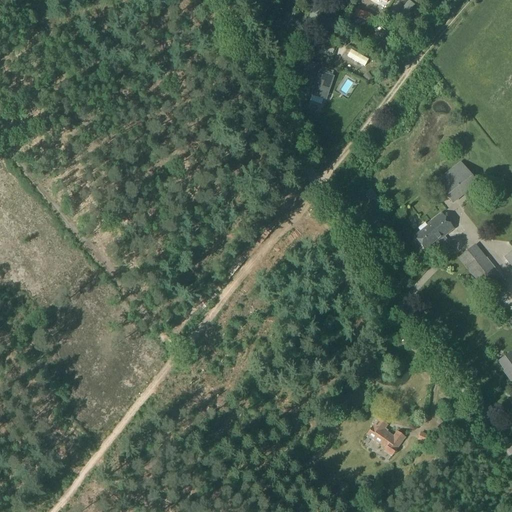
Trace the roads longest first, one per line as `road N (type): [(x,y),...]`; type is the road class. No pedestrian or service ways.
road 1 (track): [(49,511),(471,0)]
road 2 (unclassified): [(511,456),(317,190),(213,0)]
road 3 (track): [(173,358),(0,138)]
